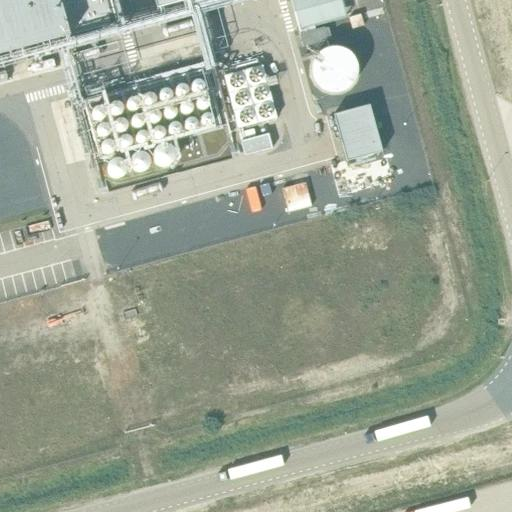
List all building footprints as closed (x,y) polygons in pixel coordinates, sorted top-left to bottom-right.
[(110,0),(0,0),(0,53),(117,22),(110,0)] [(154,0),(157,8),(187,0),(154,0)] [(359,0),(310,0),(312,18),(360,14),(359,0)] [(328,28),(300,36),(302,47),(331,39),(328,28)] [(327,48),(319,52),(313,60),(311,69),(313,79),(319,87),(327,91),(335,92),(344,90),(351,85),(356,78),(357,69),(355,60),(350,53),(343,48),(335,47),(327,48)] [(268,66),(252,64),(251,78),(268,80),(268,66)] [(109,103),(130,180),(192,163),(186,140),(181,141),(179,132),(190,129),(186,116),(170,120),(164,99),(153,103),(151,98),(142,101),(140,94),(109,103)] [(369,106),(334,115),(346,161),(381,152),(369,106)] [(260,148),(288,142),(284,127),(257,132),(260,148)] [(336,168),(342,191),(352,189),(347,166),(336,168)]
